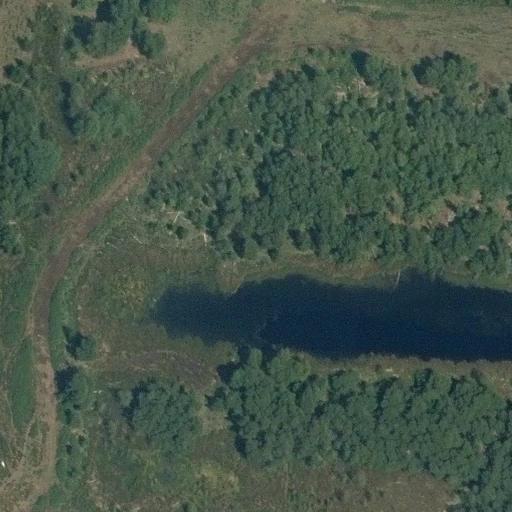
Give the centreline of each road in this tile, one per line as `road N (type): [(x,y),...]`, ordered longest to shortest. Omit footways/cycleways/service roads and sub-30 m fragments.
road 1 (track): [(279,19),(272,40),(69,252),(51,307),(58,468),(26,511)]
road 2 (track): [(511,63),(279,19)]
